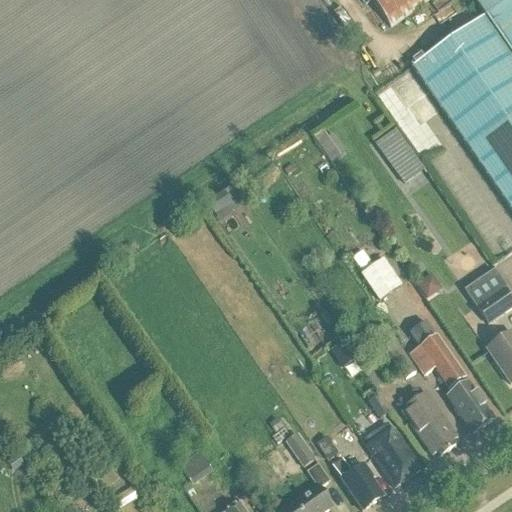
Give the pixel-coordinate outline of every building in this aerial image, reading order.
[(366,0),(390,32),(432,0),(366,0)] [(511,0),(467,0),(483,22),(412,71),(511,215),(511,0)] [(375,146),(404,186),(426,170),(397,130),(375,146)] [(323,135),(314,142),(331,167),(341,160),(323,135)] [(205,207),(213,218),(230,206),(222,195),(205,207)] [(421,211),(427,226),(448,218),(442,203),(421,211)] [(361,278),(379,304),(401,289),(382,263),(361,278)] [(431,276),(416,287),(428,302),(442,291),(431,276)] [(511,307),(502,293),(476,311),(487,328),(511,311),(511,307)] [(433,373),(446,393),(463,381),(430,333),(425,326),(408,337),(413,345),(418,352),(409,358),(424,379),(433,373)] [(411,374),(380,328),(367,337),(398,383),(411,374)] [(511,386),(511,338),(510,336),(485,354),(509,388),(511,386)] [(356,363),(374,393),(380,390),(362,360),(356,363)] [(438,398),(465,439),(489,423),(462,382),(438,398)] [(436,456),(439,461),(455,450),(442,431),(447,427),(426,397),(401,415),(431,459),(436,456)] [(268,428),(275,437),(283,432),(277,422),(268,428)] [(271,441),(276,448),(288,440),(284,433),(271,441)] [(365,452),(394,493),(420,474),(392,433),(365,452)] [(314,464),(297,438),(284,447),(302,473),(314,464)] [(315,448),(327,465),(338,457),(326,440),(315,448)] [(177,472),(191,491),(211,477),(197,458),(177,472)] [(339,485),(358,511),(365,511),(382,501),(371,485),(373,482),(363,469),(351,477),(341,464),(331,471),(340,484),(339,485)] [(284,511),(330,511),(331,511),(319,493),(328,486),(316,469),(306,476),(316,490),(284,511)] [(110,493),(126,483),(119,471),(103,481),(110,493)]
